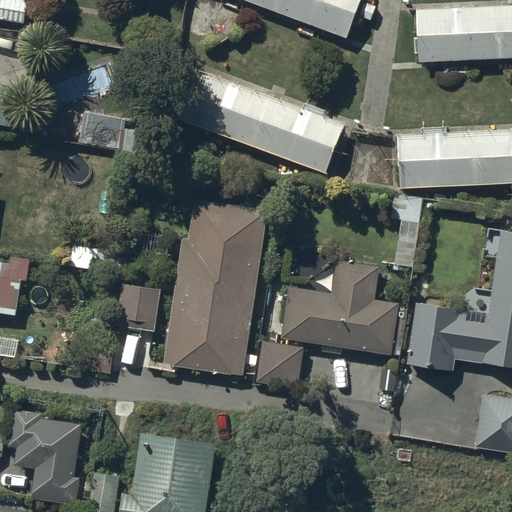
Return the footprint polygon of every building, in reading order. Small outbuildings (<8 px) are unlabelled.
[(27,0),(1,0),(0,6),(0,17),(24,21),(27,0)] [(252,0),(343,35),(356,0),(252,0)] [(511,52),(511,2),(416,9),(419,59),(511,52)] [(323,170),(342,123),(199,68),(181,114),(323,170)] [(26,87),(0,82),(0,123),(19,127),(26,87)] [(132,113),(85,106),(81,139),(127,145),(132,113)] [(511,175),(511,125),(396,133),(400,183),(511,175)] [(401,220),(395,265),(413,268),(423,200),(394,196),(391,219),(401,220)] [(244,375),(268,209),(194,198),(189,236),(182,235),(163,363),(244,375)] [(489,311),(417,300),(407,362),(455,370),(457,357),(511,366),(511,229),(502,228),(489,311)] [(73,242),(69,264),(123,272),(127,250),(73,242)] [(27,263),(0,259),(0,313),(20,316),(27,263)] [(392,352),(400,302),(375,298),(380,266),(338,260),(333,290),(289,283),(281,335),(392,352)] [(297,390),(304,350),(264,343),(257,384),(297,390)] [(511,401),(487,398),(480,446),(511,451),(511,401)] [(42,417),(17,414),(13,445),(21,446),(18,466),(39,469),(35,495),(76,501),(86,430),(41,424),(42,417)] [(129,495),(126,511),(211,511),(220,445),(156,437),(148,497),(129,495)]
